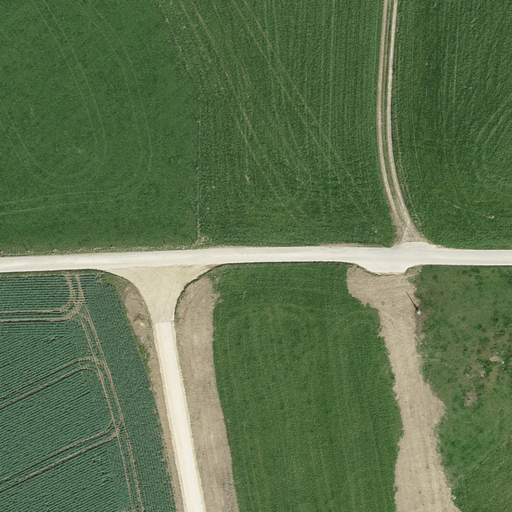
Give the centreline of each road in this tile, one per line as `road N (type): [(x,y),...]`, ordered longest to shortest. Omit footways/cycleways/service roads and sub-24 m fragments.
road 1 (track): [(0,268),(511,257)]
road 2 (track): [(419,256),(387,187),(380,132),(389,0)]
road 3 (track): [(195,511),(149,260)]
